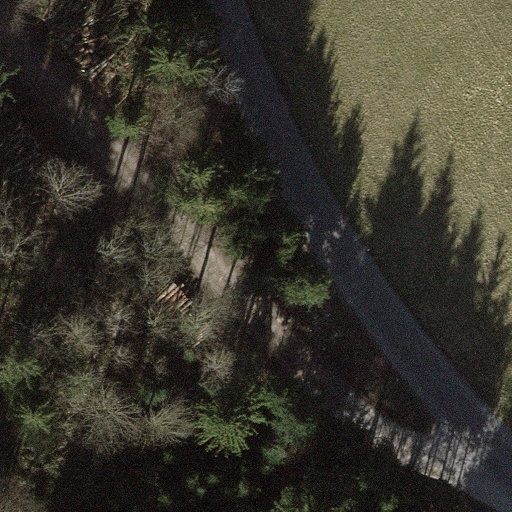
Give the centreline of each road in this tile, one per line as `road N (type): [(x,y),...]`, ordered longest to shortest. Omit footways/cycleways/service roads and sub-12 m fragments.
road 1 (track): [(0,42),(99,93),(291,362),(511,497)]
road 2 (tertiary): [(223,0),(294,176),(511,476)]
